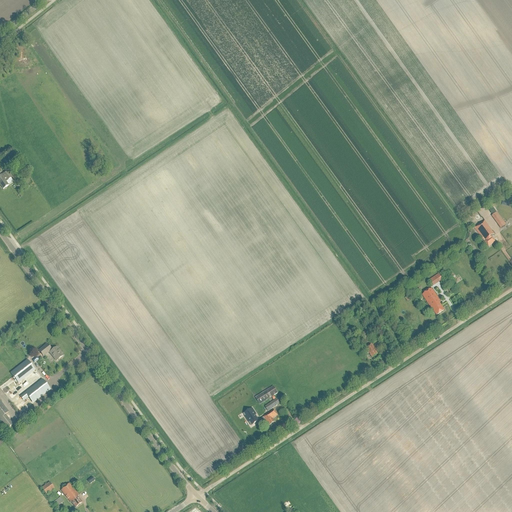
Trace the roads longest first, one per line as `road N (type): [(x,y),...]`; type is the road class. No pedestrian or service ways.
road 1 (unclassified): [(196,496),(511,289)]
road 2 (tertiary): [(196,496),(0,231)]
